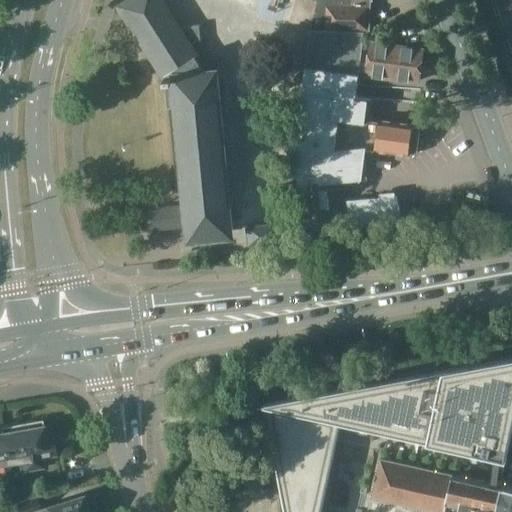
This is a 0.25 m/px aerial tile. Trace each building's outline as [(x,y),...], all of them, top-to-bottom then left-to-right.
[(190,243),(235,238),(220,84),(219,77),(218,58),(203,60),(202,43),(200,25),(182,26),(165,0),(123,0),(116,5),(163,80),(164,80),(166,109),(174,108),(183,204),(140,209),(142,232),(189,228),(190,243)] [(317,0),(310,30),(310,31),(311,31),(364,33),(364,32),(369,32),(369,0),(317,0)] [(298,164),(300,184),(329,181),(361,178),(362,166),(365,149),(374,150),(378,122),(371,121),(372,117),(369,116),(371,100),(356,98),(360,70),(367,71),(368,64),(361,63),(364,33),(311,31),(302,92),(305,92),(287,156),(289,156),(289,161),(293,161),(293,164),(298,164)] [(369,64),(368,64),(367,71),(367,75),(418,81),(422,50),(371,43),(369,64)] [(379,120),(378,122),(374,150),(408,155),(409,153),(416,154),(420,128),(412,127),(412,125),(379,120)] [(335,213),(332,213),(329,181),(300,184),(305,232),(337,229),(335,213)] [(353,226),(400,218),(396,196),(348,200),(353,226)] [(297,240),(295,223),(253,227),(255,244),(297,240)] [(257,402),(252,422),(271,426),(286,511),(320,511),(324,493),(336,441),(395,454),(400,455),(493,475),(499,476),(502,477),(507,457),(511,432),(511,357),(390,380),(266,403),(266,404),(257,402)] [(1,427),(7,464),(23,461),(24,470),(42,467),(40,458),(56,455),(52,437),(51,437),(48,424),(43,424),(42,419),(1,427)] [(511,511),(511,484),(502,482),(502,484),(453,474),(381,458),(372,496),(444,511),(511,511)] [(15,504),(36,497),(32,483),(11,490),(15,504)] [(17,511),(29,511),(34,511),(89,511),(89,510),(87,511),(81,495),(42,508),(39,497),(36,497),(15,504),(17,511)]
